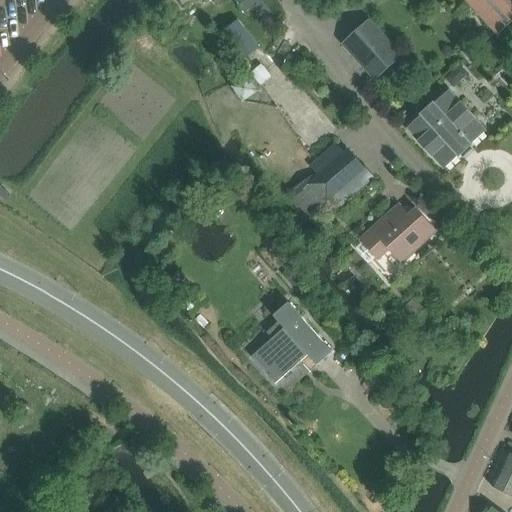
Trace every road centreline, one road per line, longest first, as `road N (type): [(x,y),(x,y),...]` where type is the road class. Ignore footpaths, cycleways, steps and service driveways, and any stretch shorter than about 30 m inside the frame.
road 1 (residential): [(309,511),(200,395),(83,310),(0,263)]
road 2 (residential): [(0,279),(139,364),(241,455),(289,511)]
road 3 (residential): [(511,262),(354,93),(282,0)]
road 4 (residential): [(455,511),(511,389)]
